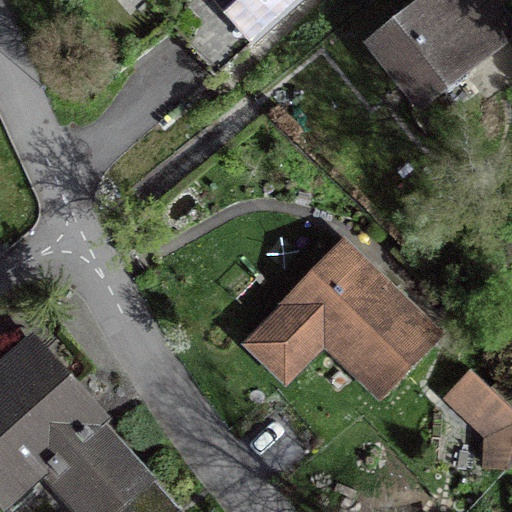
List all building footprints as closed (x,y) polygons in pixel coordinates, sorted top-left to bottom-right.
[(206,0),(168,31),(212,81),(268,32),(264,27),(294,0),(206,0)] [(483,51),(442,0),(428,0),(371,45),(417,104),(483,51)] [(283,380),(322,340),(379,396),(433,340),(408,316),(339,249),(285,305),(288,308),(251,348),(283,380)] [(0,372),(0,487),(11,500),(27,484),(41,499),(63,478),(95,511),(111,511),(145,482),(93,427),(99,421),(65,385),(59,390),(43,374),(27,368),(7,369),(0,372)] [(487,396),(468,377),(445,399),(486,439),(485,470),(506,470),(507,456),(511,459),(511,394),(500,383),(487,396)]
